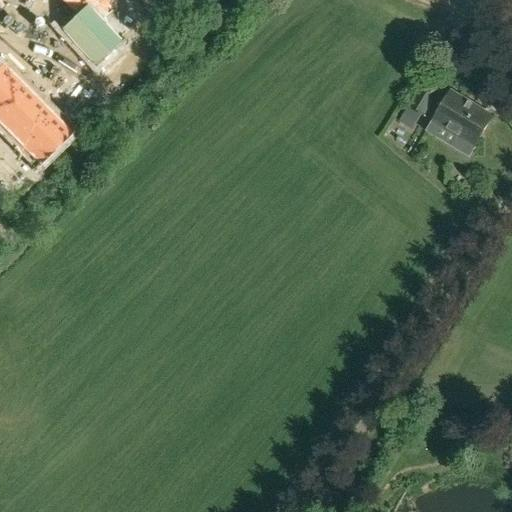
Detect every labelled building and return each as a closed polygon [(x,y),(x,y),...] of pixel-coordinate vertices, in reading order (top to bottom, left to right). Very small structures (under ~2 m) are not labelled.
[(81,19),(63,36),(100,72),(107,65),(110,68),(121,57),(118,54),(125,48),(105,28),(121,14),(114,7),(118,2),(115,0),(74,0),(68,6),(81,19)] [(461,41),(438,48),(442,65),(466,58),(461,41)] [(6,69),(0,75),(0,107),(21,86),(6,69)] [(423,84),(410,108),(424,116),(438,92),(423,84)] [(21,86),(0,107),(0,124),(8,133),(35,102),(21,86)] [(494,117),(452,93),(435,122),(458,135),(452,146),(471,157),(494,117)] [(35,102),(8,133),(23,150),(51,120),(35,102)] [(51,120),(23,150),(38,167),(66,137),(51,120)] [(0,166),(1,167),(9,159),(1,151),(0,151),(0,166)] [(17,167),(9,159),(1,167),(9,175),(17,167)]
